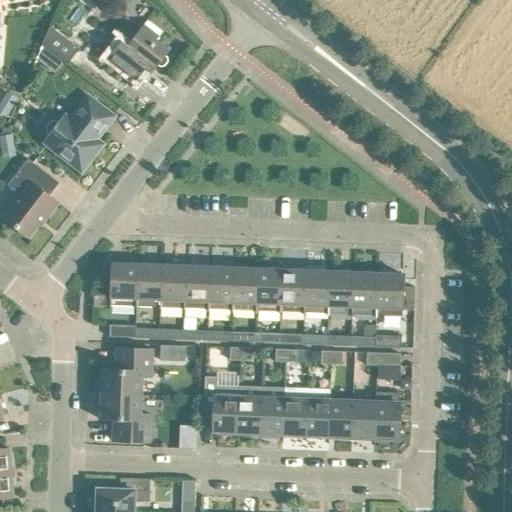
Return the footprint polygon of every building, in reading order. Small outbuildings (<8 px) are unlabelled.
[(170,50),(156,39),(162,31),(147,20),(127,46),(121,41),(108,57),(136,79),(145,69),(151,73),(158,64),(160,66),(164,65),(167,61),(167,57),(165,56),(170,50)] [(79,48),(50,26),(42,44),(54,54),(67,64),(79,48)] [(42,44),(36,58),(45,65),(54,54),(42,44)] [(8,92),(0,104),(0,112),(8,117),(19,98),(8,92)] [(82,172),(103,144),(96,139),(114,116),(88,96),(71,119),(66,115),(60,122),(56,120),(52,121),(49,124),(47,128),(47,132),(50,135),(44,143),(82,172)] [(15,135),(2,137),(5,159),(18,157),(15,135)] [(59,203),(49,196),(59,182),(28,158),(7,185),(20,195),(3,217),(29,237),(44,218),(46,220),(59,203)] [(136,308),(138,263),(113,262),(113,280),(111,280),(110,307),(112,307),(112,305),(136,306),(136,308)] [(160,309),(162,264),(138,263),(136,308),(137,308),(137,306),(160,307),(160,309)] [(184,310),(186,265),(162,264),(160,309),(161,309),(161,307),(184,308),(184,310)] [(208,311),(210,266),(186,265),(184,310),(185,310),(185,308),(208,308),(208,311)] [(232,312),(234,267),(210,266),(208,311),(209,311),(209,308),(232,309),(232,312)] [(256,312),(258,268),(234,267),(232,312),(233,312),(233,309),(256,310),(256,312)] [(280,313),(282,269),(258,268),(256,312),(257,313),(257,310),(280,311),(280,313)] [(304,314),(306,270),(282,269),(280,313),(281,313),(281,311),(304,312),(304,314)] [(328,315),(330,271),(306,270),(304,314),(305,314),(305,312),(328,313),(328,315)] [(352,316),(354,272),(330,271),(328,315),(329,315),(329,313),(352,314),(352,316)] [(376,317),(378,272),(354,272),(352,316),(353,316),(353,314),(376,315),(376,317)] [(402,316),(403,291),(402,291),(403,273),(378,272),(376,317),(377,317),(377,315),(402,316)] [(105,307),(105,296),(94,295),(94,306),(105,307)] [(135,337),(136,328),(136,325),(110,324),(109,336),(135,337)] [(364,327),(363,336),(375,337),(375,334),(376,325),(366,324),(364,327)] [(160,329),(136,328),(135,337),(159,338),(160,329)] [(183,339),(184,330),(160,329),(159,338),(183,339)] [(207,340),(208,330),(184,330),(183,339),(207,340)] [(231,341),(232,331),(208,330),(207,340),(231,341)] [(255,342),(256,332),(232,331),(231,341),(255,342)] [(279,343),(279,333),(256,332),(255,342),(279,343)] [(303,344),(303,334),(279,333),(279,343),(303,344)] [(327,345),(328,335),(303,334),(303,344),(327,345)] [(401,347),(401,335),(375,334),(375,337),(375,346),(401,347)] [(351,345),(352,336),(328,335),(327,345),(351,345)] [(375,337),(363,336),(352,336),(351,345),(375,346),(375,337)] [(152,377),(153,349),(116,347),(115,369),(102,368),(101,382),(97,381),(97,393),(142,395),(143,376),(152,377)] [(240,360),(241,347),(230,347),(230,360),(240,360)] [(251,360),(251,348),(241,347),(240,360),(251,360)] [(286,362),(286,349),(276,349),(275,361),(286,362)] [(296,362),(297,349),(286,349),(286,362),(296,362)] [(331,364),(332,351),(321,350),(321,363),(331,364)] [(342,364),(342,351),(332,351),(331,364),(342,364)] [(377,365),(377,352),(367,352),(366,365),(377,365)] [(400,366),(401,353),(377,352),(377,365),(400,366)] [(238,431),(239,386),(217,385),(217,376),(205,376),(204,408),(215,408),(214,431),(217,431),(217,434),(234,435),(234,431),(238,431)] [(402,379),(402,390),(412,390),(412,380),(402,379)] [(260,436),(262,387),(239,386),(238,431),(247,432),(247,435),(260,436)] [(283,433),(285,388),(262,387),(260,436),(273,436),(273,433),(283,433)] [(306,438),(308,389),(285,388),(283,433),(293,434),(293,437),(306,438)] [(329,435),(330,400),(330,390),(308,389),(306,438),(319,438),(319,435),(329,435)] [(398,438),(399,402),(399,392),(376,391),(376,401),(374,437),(378,437),(377,440),(394,441),(394,437),(398,438)] [(150,442),(151,414),(141,413),(142,395),(97,393),(96,405),(100,405),(100,419),(113,419),(112,440),(150,442)] [(351,439),(353,401),(330,400),(329,435),(338,435),(338,439),(351,439)] [(374,437),(376,401),(353,401),(351,439),(364,440),(365,436),(374,437)] [(9,448),(0,448),(0,472),(14,472),(12,456),(10,456),(9,448)] [(0,497),(13,497),(12,488),(15,488),(14,472),(0,472),(0,497)] [(149,501),(150,479),(120,478),(119,489),(97,488),(96,511),(134,511),(134,501),(149,501)] [(183,499),(182,511),(195,511),(196,499),(183,499)]
